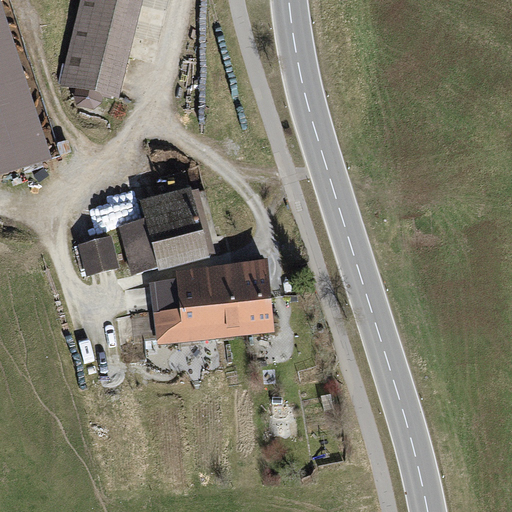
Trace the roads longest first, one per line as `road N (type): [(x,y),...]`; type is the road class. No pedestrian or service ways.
road 1 (primary): [(427,511),(306,103),(287,0)]
road 2 (unknown): [(147,106),(256,170),(270,191),(276,230)]
